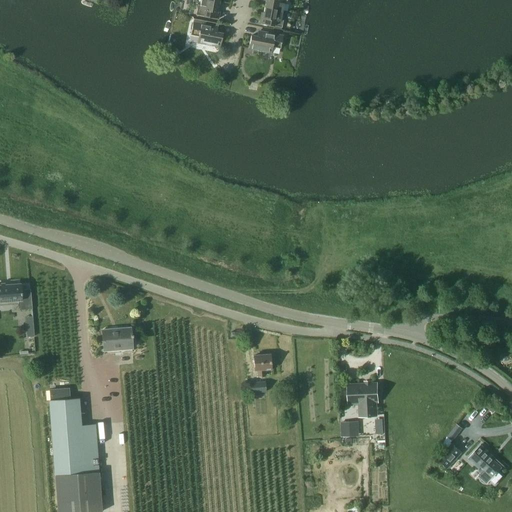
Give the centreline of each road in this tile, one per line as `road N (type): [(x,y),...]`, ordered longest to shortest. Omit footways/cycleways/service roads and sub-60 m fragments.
road 1 (unclassified): [(0,241),(262,325),(316,333),(332,332),(333,323)]
road 2 (tertiary): [(333,323),(0,220)]
road 3 (unknown): [(84,268),(84,327),(106,422),(111,511)]
road 4 (tertiary): [(511,393),(466,359),(407,333)]
